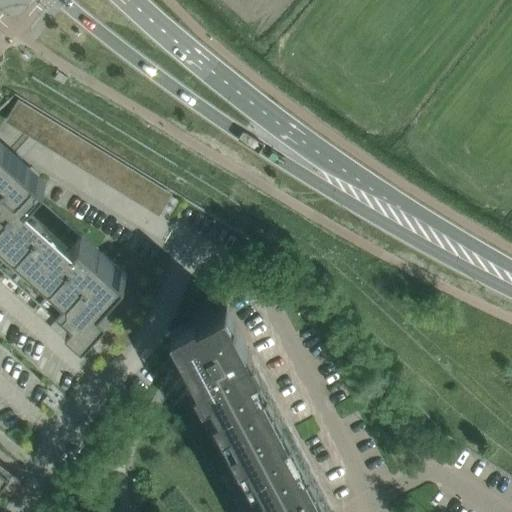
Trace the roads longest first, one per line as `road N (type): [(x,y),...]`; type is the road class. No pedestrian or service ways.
road 1 (tertiary): [(54,0),(289,169),(437,239)]
road 2 (tertiary): [(437,239),(133,0)]
road 3 (unknown): [(261,305),(218,303),(196,315),(179,354),(193,405),(243,511)]
